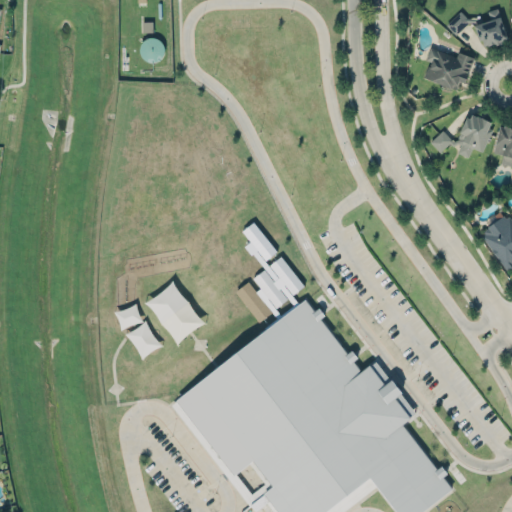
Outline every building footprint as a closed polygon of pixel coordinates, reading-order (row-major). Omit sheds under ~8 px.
[(469,20),(478,20),(473,22),(478,37),(481,36),(483,43),(486,42),(487,43),(494,41),(494,43),(501,41),(501,38),(507,36),(497,6),(487,9),(490,16),(484,19),(480,16),(466,16),(460,10),(446,22),(456,33),(469,20)] [(143,32),(152,31),(152,21),(143,21),(143,32)] [(456,55),(429,47),(425,60),(428,61),(423,79),(456,88),(459,80),(466,82),(473,56),(457,51),(456,55)] [(481,114),(481,115),(476,113),(476,114),(471,111),(469,116),(465,114),(458,129),(460,131),(457,136),(459,136),(453,140),(451,137),(442,128),(429,139),(439,150),(449,141),(452,145),(457,141),(460,143),(457,150),(467,155),(472,145),(481,150),(492,127),(487,125),(491,119),(481,114)] [(504,122),(511,123),(511,164),(510,164),(500,162),(502,152),(492,150),(494,141),(499,123),(503,124),(504,122)] [(511,219),(507,213),(479,233),(506,270),(511,264),(511,219)] [(235,291),(259,321),(274,310),(273,309),(290,296),(304,285),(281,255),(269,264),(279,277),(273,281),(264,269),(250,279),(235,291)] [(147,300),(175,342),(202,324),(174,282),(147,300)] [(265,511),(177,399),(306,300),(452,489),(422,511),(397,511),(377,487),(342,511),(265,511)]
